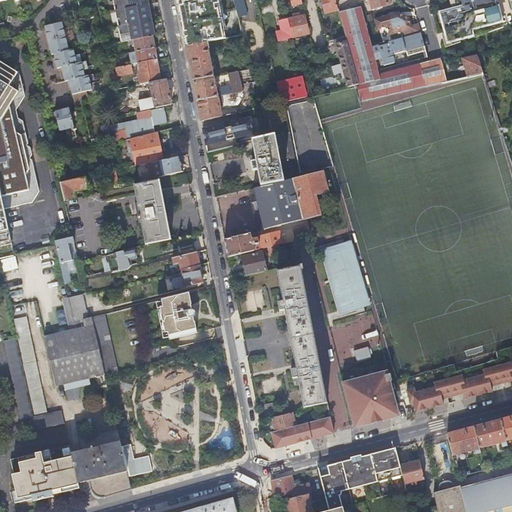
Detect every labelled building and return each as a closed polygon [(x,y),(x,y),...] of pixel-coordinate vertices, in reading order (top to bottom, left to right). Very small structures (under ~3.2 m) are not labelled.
[(112,0),(121,42),(131,40),(152,36),(154,36),(147,0),(112,0)] [(177,0),(179,11),(197,7),(220,2),(219,0),(177,0)] [(234,0),(238,16),(248,14),(244,0),(234,0)] [(339,9),(336,0),(323,0),(326,13),(339,9)] [(364,16),(359,0),(336,0),(339,9),(346,37),(352,60),(359,84),(381,79),(379,74),(375,60),(372,46),(371,43),(364,16)] [(454,0),(457,8),(440,12),(447,41),(467,36),(468,38),(476,36),(476,34),(503,27),(495,0),(454,0)] [(258,6),(268,43),(279,40),(270,3),(258,6)] [(197,7),(179,11),(186,45),(206,41),(207,42),(243,35),(239,21),(202,28),(197,7)] [(381,41),(374,13),(364,16),(371,43),(381,41)] [(288,20),(293,38),(309,33),(304,16),(300,17),(294,19),(288,20)] [(55,54),(58,68),(63,67),(66,81),(70,80),(73,94),(92,89),(91,83),(100,81),(99,78),(95,79),(94,74),(85,76),(84,71),(92,69),(92,66),(87,67),(86,61),(82,62),(80,58),(85,57),(84,54),(75,56),(73,49),(69,50),(68,44),(76,41),(76,39),(72,40),(70,31),(74,30),(73,26),(64,28),(63,22),(45,26),(50,46),(51,51),(52,55),(55,54)] [(421,33),(418,24),(401,28),(403,37),(421,33)] [(421,33),(403,37),(395,39),(400,59),(426,52),(421,33)] [(136,51),(154,47),(152,36),(131,40),(132,46),(135,46),(136,51)] [(253,37),(245,39),(249,54),(257,53),(253,37)] [(352,60),(346,37),(335,40),(341,63),(352,60)] [(206,41),(186,45),(193,80),(213,76),(207,49),(208,49),(207,42),(206,41)] [(379,44),(372,46),(375,60),(382,58),(384,65),(394,62),(389,43),(379,46),(379,44)] [(138,62),(156,59),(154,47),(136,51),(133,52),(136,63),(138,62)] [(463,58),(467,77),(483,73),(477,54),(463,58)] [(447,81),(442,64),(441,58),(379,74),(381,79),(359,84),(356,85),(356,88),(360,101),(447,81)] [(142,84),(160,80),(156,59),(138,62),(141,74),(138,74),(140,84),(142,84)] [(359,84),(352,60),(341,63),(348,87),(356,85),(359,84)] [(0,192),(4,209),(33,202),(40,191),(33,160),(27,156),(25,148),(29,143),(26,133),(19,118),(17,110),(25,96),(20,74),(0,61),(0,192)] [(131,64),(116,67),(117,75),(132,72),(131,64)] [(238,71),(241,84),(255,82),(251,69),(238,71)] [(213,76),(193,80),(197,100),(218,96),(243,91),(241,84),(238,71),(229,73),(232,86),(221,89),(221,91),(216,92),(214,81),(213,76)] [(307,97),(302,76),(276,82),(281,103),(307,97)] [(166,79),(160,80),(142,84),(142,88),(150,86),(155,107),(171,104),(166,79)] [(197,100),(201,121),(239,112),(239,109),(221,113),(218,96),(197,100)] [(138,100),(140,110),(154,107),(152,97),(138,100)] [(58,111),(69,108),(68,100),(56,103),(58,111)] [(201,121),(207,151),(252,140),(273,135),(266,105),(248,109),(248,110),(239,112),(201,121)] [(138,119),(106,126),(108,133),(124,130),(126,138),(154,132),(153,125),(167,122),(164,107),(148,110),(150,116),(138,119)] [(55,112),(58,124),(60,132),(66,130),(68,140),(71,139),(70,134),(75,133),(69,108),(58,111),(55,112)] [(138,119),(150,116),(148,110),(136,113),(138,119)] [(49,126),(58,124),(55,112),(46,114),(49,126)] [(163,160),(157,133),(131,138),(137,166),(147,164),(161,161),(163,160)] [(261,184),(284,180),(275,135),(273,135),(252,140),(255,154),(250,155),(252,168),(257,167),(261,184)] [(97,138),(89,140),(91,148),(99,146),(97,138)] [(212,161),(227,159),(226,152),(211,154),(212,161)] [(161,161),(164,176),(183,172),(179,157),(163,160),(161,161)] [(164,176),(161,161),(147,164),(151,179),(164,176)] [(292,178),(302,220),(321,215),(316,195),(329,192),(324,170),(292,178)] [(118,186),(115,171),(109,172),(111,178),(113,188),(118,186)] [(63,195),(64,201),(75,198),(74,191),(88,188),(86,177),(60,183),(63,195)] [(302,220),(292,178),(284,180),(248,189),(251,202),(257,201),(259,212),(254,214),(258,231),(302,220)] [(159,180),(134,185),(137,199),(138,203),(135,203),(139,223),(141,222),(145,245),(170,240),(162,194),(159,180)] [(250,233),(223,240),(228,257),(295,240),(292,228),(256,237),(256,238),(252,239),(250,233)] [(55,245),(65,285),(71,283),(66,262),(72,260),(71,254),(76,253),(72,237),(55,241),(55,245)] [(317,248),(337,314),(360,307),(370,304),(350,238),(317,248)] [(110,261),(113,273),(128,269),(131,266),(129,259),(135,258),(134,249),(106,255),(108,261),(110,261)] [(242,256),(246,275),(267,270),(262,251),(242,256)] [(174,264),(176,271),(181,269),(199,265),(197,252),(172,258),(173,264),(174,264)] [(2,260),(5,272),(19,268),(16,257),(2,260)] [(199,265),(181,269),(182,277),(177,278),(179,287),(184,285),(185,287),(203,282),(199,265)] [(327,403),(301,270),(303,270),(302,265),(300,266),(276,271),(281,294),(276,295),(278,303),(277,303),(279,311),(284,310),(296,369),(291,370),(292,379),(293,378),(294,386),(299,385),(303,408),(319,405),(327,403)] [(246,290),(246,306),(264,305),(264,290),(246,290)] [(189,293),(161,300),(162,306),(160,307),(165,333),(168,332),(169,340),(173,339),(175,338),(197,333),(195,322),(194,322),(193,318),(194,316),(194,313),(193,311),(191,310),(191,305),(189,293)] [(81,295),(68,298),(73,322),(87,319),(81,295)] [(73,322),(68,298),(61,299),(69,332),(45,337),(56,385),(63,384),(89,378),(105,374),(91,317),(87,319),(73,322)] [(91,317),(105,374),(117,371),(104,314),(91,317)] [(13,319),(34,416),(47,413),(26,317),(13,319)] [(32,432),(65,425),(62,410),(33,417),(17,339),(4,342),(21,420),(29,418),(32,431),(32,432)] [(511,363),(511,362),(483,370),(484,374),(464,380),(462,375),(434,383),(435,387),(415,393),(414,388),(406,390),(410,404),(414,403),(414,406),(416,411),(443,404),(442,399),(441,396),(444,395),(445,398),(460,394),(459,391),(462,390),(463,393),(464,398),(492,391),(491,386),(490,383),(493,382),(494,385),(509,381),(508,378),(511,377),(511,380),(511,363)] [(180,367),(180,378),(189,378),(189,367),(180,367)] [(352,383),(343,386),(347,400),(348,399),(350,407),(349,407),(353,424),(362,421),(363,425),(390,418),(389,414),(398,412),(395,404),(389,381),(391,380),(390,374),(388,374),(379,377),(378,373),(351,380),(352,383)] [(89,378),(63,384),(65,390),(90,385),(89,378)] [(263,416),(274,413),(272,403),(261,405),(263,416)] [(331,416),(327,403),(319,405),(323,418),(329,417),(331,416)] [(292,412),(272,417),(275,431),(295,425),(292,412)] [(511,416),(501,420),(507,440),(511,438),(511,416)] [(333,433),(329,417),(323,418),(295,425),(275,431),(271,431),(275,448),(333,433)] [(503,447),(508,445),(507,440),(501,420),(475,427),(480,447),(488,445),(488,446),(499,443),(499,442),(502,441),(503,447)] [(477,454),(482,452),(480,447),(475,427),(447,434),(452,454),(461,452),(461,453),(473,450),(472,449),(475,448),(477,454)] [(90,480),(128,473),(122,447),(118,430),(81,438),(83,451),(72,454),(78,483),(90,480)] [(129,477),(152,472),(149,456),(134,460),(131,445),(122,447),(128,473),(129,477)] [(54,491),(79,485),(78,483),(72,454),(70,446),(11,459),(15,474),(13,475),(19,499),(33,496),(34,499),(54,495),(54,491)] [(366,456),(373,483),(403,475),(400,466),(395,448),(366,456)] [(337,463),(344,491),(373,483),(366,456),(337,463)] [(420,460),(400,466),(403,475),(405,484),(414,481),(415,485),(417,485),(416,481),(424,479),(420,460)] [(338,492),(344,491),(337,463),(327,466),(328,470),(319,472),(329,511),(342,507),(338,492)] [(129,477),(128,473),(90,480),(92,491),(94,494),(95,494),(96,495),(96,496),(98,497),(101,497),(103,498),(104,498),(131,490),(129,477)] [(460,488),(466,511),(481,511),(483,511),(511,504),(511,474),(508,475),(488,480),(489,481),(460,488)] [(293,498),(308,494),(313,493),(310,483),(295,487),(292,475),(271,481),(274,498),(292,494),(293,498)] [(466,511),(460,488),(460,485),(449,488),(440,490),(433,492),(438,511),(466,511)] [(288,511),(312,511),(308,494),(293,498),(285,500),(288,510),(288,511)] [(236,511),(233,499),(185,511),(236,511)]
